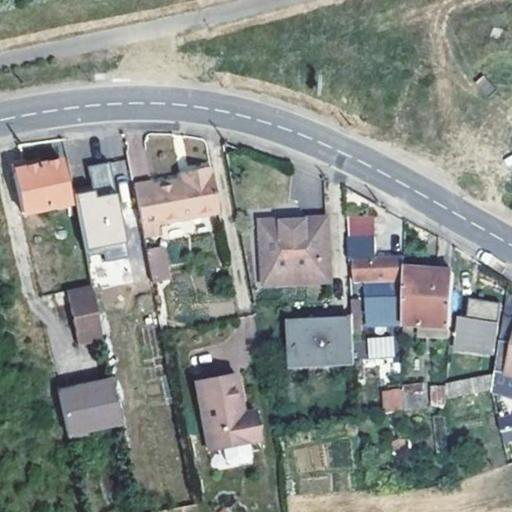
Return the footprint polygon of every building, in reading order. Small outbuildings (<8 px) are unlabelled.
[(60,162),(11,174),(20,215),(69,205),(60,162)] [(90,190),(73,194),(86,253),(103,249),(106,261),(127,257),(107,162),(85,166),(90,190)] [(157,218),(219,208),(210,162),(188,167),(189,176),(179,178),(151,183),(150,179),(132,183),(134,189),(138,213),(142,233),(159,230),(157,218)] [(189,176),(188,167),(177,169),(179,178),(189,176)] [(330,279),(328,220),(263,224),(266,284),(330,279)] [(401,284),(404,282),(404,271),(405,260),(378,260),(377,238),(349,240),(350,263),(355,263),(356,284),(366,284),(366,303),(402,302),(401,284)] [(144,245),(152,284),(164,281),(158,243),(144,245)] [(448,329),(454,274),(404,271),(404,282),(402,326),(448,329)] [(91,286),(67,291),(79,345),(102,339),(91,286)] [(465,323),(456,321),(452,348),(493,355),(501,304),(468,300),(465,323)] [(354,366),(352,322),(289,324),(291,367),(354,366)] [(366,338),(368,360),(395,358),(394,335),(366,338)] [(243,411),(236,373),(193,381),(207,450),(254,440),(251,420),(245,421),(243,411)] [(492,378),(443,388),(442,399),(490,391),(492,378)] [(57,395),(66,436),(122,424),(114,383),(57,395)] [(425,384),(381,388),(383,411),(427,407),(425,384)] [(260,440),(254,409),(243,411),(245,421),(251,420),(254,440),(260,440)]
